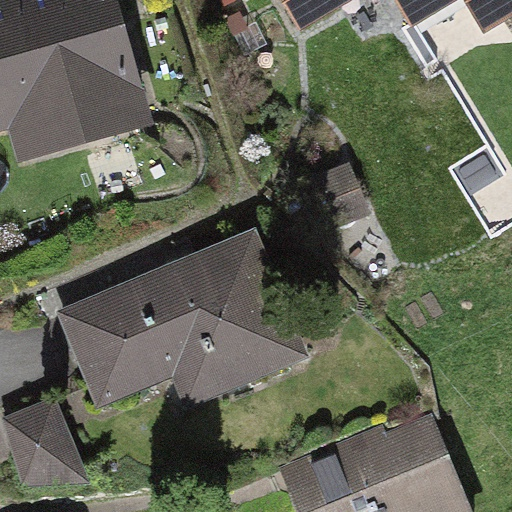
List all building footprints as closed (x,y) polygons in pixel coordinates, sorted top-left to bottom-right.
[(152,126),(116,0),(0,0),(0,130),(9,128),(18,162),(152,126)] [(511,0),(278,0),(303,41),(374,0),(394,0),(416,36),(469,6),(484,32),(511,15),(511,0)] [(201,398),(305,360),(260,237),(59,311),(94,407),(191,371),(201,398)] [(62,403),(5,418),(25,492),(82,476),(62,403)] [(290,511),(466,511),(431,413),(274,469),(290,511)]
